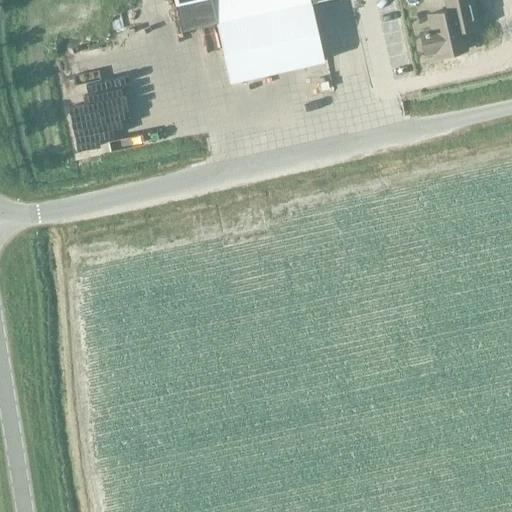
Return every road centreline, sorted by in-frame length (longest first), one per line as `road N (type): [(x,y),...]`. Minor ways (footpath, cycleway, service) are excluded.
road 1 (unclassified): [(0,221),(511,108)]
road 2 (unclassified): [(20,511),(0,368)]
